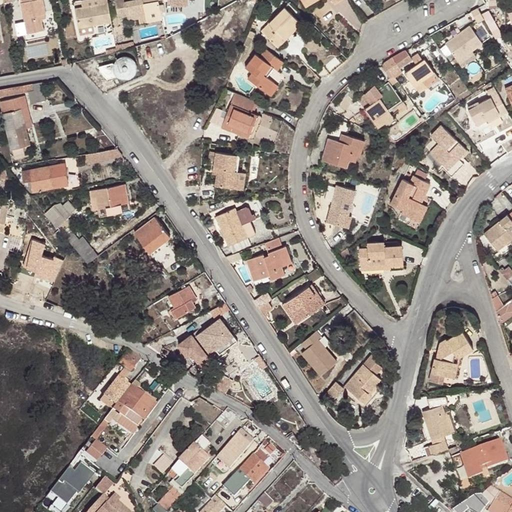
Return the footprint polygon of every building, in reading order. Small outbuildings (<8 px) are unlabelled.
[(46,15),(42,0),(29,0),(21,1),(28,35),(43,32),(41,18),(46,15)] [(156,6),(163,5),(162,1),(161,0),(116,0),(120,15),(129,13),(130,17),(141,14),(147,12),(147,8),(156,6)] [(306,8),(319,0),(308,0),(303,4),(306,8)] [(114,21),(110,2),(77,9),(81,28),(114,21)] [(158,19),(156,6),(147,8),(147,12),(141,14),(142,22),(158,19)] [(284,38),(299,22),(286,9),(263,34),(280,50),(288,42),(284,38)] [(482,16),(478,9),(472,12),(478,23),(484,20),(482,16)] [(482,16),(484,20),(495,41),(502,37),(489,13),(482,16)] [(303,26),(299,22),(284,38),(288,42),(303,26)] [(482,25),(475,30),(482,41),(490,36),(482,25)] [(472,51),(482,44),(470,27),(446,45),(460,65),(474,54),(472,51)] [(283,62),(264,49),(258,58),(254,56),(244,70),(251,75),(248,81),(267,94),(275,83),(264,75),(270,66),(276,71),(283,62)] [(391,57),(382,62),(392,76),(400,70),(397,66),(409,58),(404,49),(391,57)] [(328,62),(335,69),(341,64),(347,59),(340,52),(328,62)] [(411,58),(416,65),(424,59),(418,53),(411,58)] [(112,76),(114,78),(117,79),(120,80),(123,80),(125,79),(128,77),(130,75),(131,72),(131,69),(131,66),(130,64),(128,61),(125,60),(122,58),(119,58),(116,59),(113,61),(111,64),(110,67),(110,70),(110,73),(112,76)] [(420,93),(439,79),(424,59),(416,65),(405,73),(420,93)] [(374,125),(390,114),(388,111),(399,103),(394,96),(396,94),(393,90),(399,85),(394,79),(379,90),(375,85),(357,99),(374,125)] [(47,101),(44,82),(8,87),(10,95),(35,90),(38,102),(47,101)] [(279,86),(275,83),(267,94),(271,97),(279,86)] [(489,97),(497,93),(493,85),(485,90),(489,97)] [(8,87),(0,88),(0,96),(10,95),(8,87)] [(506,111),(497,93),(489,97),(466,110),(475,124),(484,119),(496,112),(498,115),(506,111)] [(251,113),(255,102),(234,94),(222,129),(232,132),(234,128),(250,134),(257,115),(251,113)] [(0,101),(13,149),(30,144),(24,121),(20,108),(27,106),(24,95),(0,101)] [(20,108),(24,121),(31,119),(27,106),(20,108)] [(486,122),(498,115),(496,112),(484,119),(486,122)] [(394,119),(390,114),(374,125),(378,130),(394,119)] [(234,128),(232,132),(254,141),(263,117),(257,115),(250,134),(234,128)] [(458,160),(467,152),(440,127),(430,137),(438,144),(429,153),(440,164),(438,166),(451,179),(463,166),(458,160)] [(355,155),(360,139),(344,135),(341,142),(336,141),(326,138),(320,160),(344,167),(346,159),(348,154),(355,155)] [(31,150),(30,144),(13,149),(14,154),(31,150)] [(117,148),(105,150),(107,159),(123,156),(117,148)] [(107,159),(105,150),(88,153),(90,163),(107,159)] [(208,169),(214,170),(216,153),(210,152),(208,169)] [(216,186),(239,189),(242,172),(238,172),(234,172),(237,154),(216,153),(214,170),(218,170),(216,186)] [(34,190),(69,184),(65,164),(23,172),(24,181),(33,180),(34,190)] [(242,172),(239,189),(245,190),(247,173),(242,172)] [(421,190),(425,193),(429,186),(413,177),(409,185),(402,182),(390,206),(402,212),(401,215),(412,220),(420,204),(416,202),(421,190)] [(100,216),(130,209),(125,183),(92,188),(93,194),(96,194),(100,216)] [(332,198),(336,185),(328,183),(325,196),(332,198)] [(325,222),(341,227),(344,216),(348,216),(355,190),(336,185),(332,198),(325,222)] [(420,204),(425,193),(421,190),(416,202),(420,204)] [(57,227),(70,213),(64,208),(56,200),(45,213),(57,227)] [(2,220),(12,221),(16,203),(5,202),(4,211),(0,210),(0,231),(1,228),(2,220)] [(70,203),(64,208),(70,213),(75,208),(70,203)] [(229,243),(248,237),(253,235),(248,221),(258,219),(257,212),(252,213),(249,204),(218,214),(229,243)] [(428,208),(420,204),(412,220),(419,224),(428,208)] [(77,216),(66,227),(69,229),(85,243),(95,231),(77,216)] [(135,232),(148,251),(169,235),(155,216),(135,232)] [(344,216),(341,227),(348,228),(351,217),(348,216),(344,216)] [(511,241),(511,218),(510,216),(487,235),(500,251),(511,241)] [(11,230),(12,221),(2,220),(1,228),(11,230)] [(102,258),(114,248),(95,231),(85,243),(92,250),(102,258)] [(278,238),(263,243),(266,250),(280,246),(278,238)] [(390,265),(390,268),(402,268),(401,249),(385,249),(385,245),(367,245),(367,250),(360,250),(360,267),(390,265)] [(278,248),(284,265),(290,263),(284,246),(278,248)] [(280,267),(284,265),(278,248),(266,253),(267,256),(263,257),(262,254),(245,261),(253,281),(269,275),(271,279),(283,274),(280,267)] [(238,252),(226,256),(230,262),(241,259),(238,252)] [(32,268),(52,272),(55,259),(35,254),(32,268)] [(504,266),(498,271),(503,277),(508,273),(511,279),(511,278),(511,267),(510,265),(506,269),(504,266)] [(193,302),(197,300),(189,285),(170,295),(175,305),(167,309),(173,319),(195,306),(193,302)] [(312,298),(319,308),(324,305),(311,285),(308,287),(314,296),(312,298)] [(299,322),(319,308),(312,298),(314,296),(308,287),(286,303),(299,322)] [(268,303),(261,308),(265,315),(273,309),(268,303)] [(299,322),(286,303),(282,306),(295,325),(299,322)] [(511,303),(497,315),(499,319),(511,308),(511,303)] [(196,335),(200,342),(207,336),(216,348),(225,342),(234,335),(221,317),(196,335)] [(317,330),(303,343),(307,349),(303,353),(322,375),(338,361),(320,339),(322,336),(317,330)] [(458,357),(463,359),(463,358),(475,349),(465,333),(450,341),(449,340),(443,344),(438,360),(437,360),(432,375),(430,383),(445,386),(447,379),(451,380),(458,357)] [(191,335),(178,345),(187,357),(191,354),(197,362),(206,355),(191,335)] [(238,341),(234,335),(225,342),(216,348),(220,354),(238,341)] [(207,336),(200,342),(209,353),(216,348),(207,336)] [(142,358),(127,348),(117,360),(132,371),(142,358)] [(363,400),(369,392),(381,376),(377,373),(383,366),(379,363),(379,358),(378,357),(372,352),(364,362),(346,386),(363,400)] [(191,354),(187,357),(193,365),(197,362),(191,354)] [(457,381),(463,359),(458,357),(451,380),(457,381)] [(157,367),(149,362),(144,367),(153,374),(157,367)] [(104,396),(116,405),(131,385),(120,376),(104,396)] [(212,385),(223,391),(227,383),(217,377),(212,385)] [(335,382),(327,393),(336,400),(344,389),(335,382)] [(131,385),(116,405),(113,408),(123,415),(139,426),(144,420),(141,417),(153,400),(131,385)] [(373,395),(369,392),(363,400),(366,403),(373,395)] [(433,441),(440,439),(445,437),(453,435),(445,414),(443,406),(449,404),(446,395),(426,398),(431,410),(423,413),(433,441)] [(144,420),(157,403),(153,400),(141,417),(144,420)] [(238,415),(227,407),(214,421),(224,431),(238,415)] [(123,415),(113,408),(106,418),(109,421),(128,437),(132,431),(118,420),(123,415)] [(445,414),(453,435),(458,433),(451,412),(445,414)] [(109,421),(106,418),(92,435),(95,437),(97,438),(109,421)] [(237,434),(248,443),(253,438),(241,428),(237,434)] [(227,445),(239,456),(249,444),(248,443),(237,434),(227,445)] [(97,438),(95,437),(87,447),(97,455),(105,445),(97,438)] [(208,445),(202,437),(197,441),(203,449),(208,445)] [(430,448),(432,456),(450,451),(447,443),(441,445),(430,448)] [(488,472),(508,464),(501,443),(461,457),(469,481),(482,476),(480,470),(487,468),(488,472)] [(191,446),(183,455),(175,463),(185,471),(173,483),(179,489),(207,460),(191,446)] [(252,454),(260,460),(265,453),(259,447),(252,454)] [(268,466),(260,460),(252,454),(230,479),(236,484),(246,473),(255,481),(268,466)] [(77,463),(73,460),(54,485),(60,490),(56,495),(64,502),(94,464),(83,456),(77,463)] [(114,479),(105,471),(95,484),(104,492),(114,479)] [(205,492),(213,482),(202,474),(195,484),(205,492)] [(279,476),(271,485),(279,492),(287,484),(279,476)] [(229,492),(236,484),(230,479),(223,487),(229,492)] [(148,511),(165,511),(181,495),(177,491),(172,486),(148,511)] [(130,511),(131,511),(112,494),(109,497),(104,492),(90,508),(94,511),(130,511)] [(263,494),(254,503),(259,508),(268,498),(263,494)] [(511,511),(511,502),(499,494),(492,505),(500,511),(511,511)] [(287,511),(277,502),(269,510),(266,507),(261,511),(287,511)]
